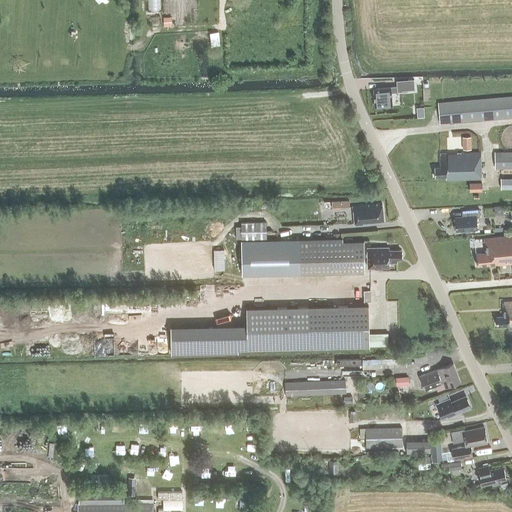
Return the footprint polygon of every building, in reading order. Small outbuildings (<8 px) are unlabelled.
[(210,33),(211,46),(219,45),(218,32),(210,33)] [(391,88),(373,89),(375,108),(392,106),(391,93),(402,92),(402,91),(414,90),(414,79),(396,81),(396,86),(397,89),(391,89),(391,88)] [(511,96),(438,103),(439,123),(511,117),(511,96)] [(417,118),(424,117),(424,107),(416,108),(417,118)] [(473,147),(472,135),(463,135),(464,147),(473,147)] [(511,151),(494,152),(494,168),(511,167),(511,151)] [(480,179),(479,152),(439,153),(439,166),(434,166),(434,177),(446,177),(446,180),(480,179)] [(511,175),(503,176),(503,188),(511,187),(511,175)] [(470,181),(471,190),(484,190),(483,181),(470,181)] [(332,200),(332,208),(349,207),(349,200),(332,200)] [(383,221),(382,204),(352,206),(352,211),(353,211),(354,225),(363,224),(362,222),(383,221)] [(455,217),(456,231),(477,229),(476,223),(480,222),(479,209),(466,210),(466,216),(455,217)] [(265,223),(241,223),(241,240),(266,239),(265,223)] [(511,235),(484,238),(485,248),(486,253),(476,254),(477,266),(497,264),(497,265),(511,263),(511,235)] [(333,239),(241,241),(241,275),(364,272),(364,241),(342,241),(342,239),(340,239),(333,239)] [(388,248),(367,249),(367,268),(388,268),(388,263),(396,263),(396,260),(401,260),(400,251),(388,251),(388,248)] [(511,326),(511,302),(503,303),(503,315),(497,316),(498,326),(509,325),(509,327),(511,326)] [(246,309),(248,350),(370,346),(368,305),(313,307),(246,309)] [(399,368),(399,360),(364,361),(364,369),(399,368)] [(437,392),(459,383),(452,365),(421,377),(426,390),(435,387),(437,392)] [(408,384),(407,376),(395,378),(396,386),(408,384)] [(345,382),(284,384),(285,396),(346,394),(345,382)] [(449,400),(436,405),(443,421),(455,415),(455,414),(470,408),(465,397),(450,403),(449,400)] [(453,443),(464,441),(466,446),(467,446),(468,447),(487,443),(484,427),(464,431),(464,430),(451,432),(453,443)] [(402,428),(365,429),(365,439),(365,448),(402,447),(402,428)] [(442,460),(441,440),(430,441),(432,461),(442,460)] [(468,447),(467,446),(466,446),(451,449),(453,459),(472,456),(470,449),(468,447)] [(329,461),(329,473),(338,472),(337,461),(329,461)] [(460,461),(448,462),(449,470),(461,469),(460,461)] [(499,482),(506,480),(503,466),(489,470),(488,465),(478,467),(479,472),(477,472),(481,486),(492,483),(493,485),(499,484),(499,482)] [(153,511),(154,507),(124,506),(125,491),(79,489),(79,505),(78,505),(77,511),(153,511)]
